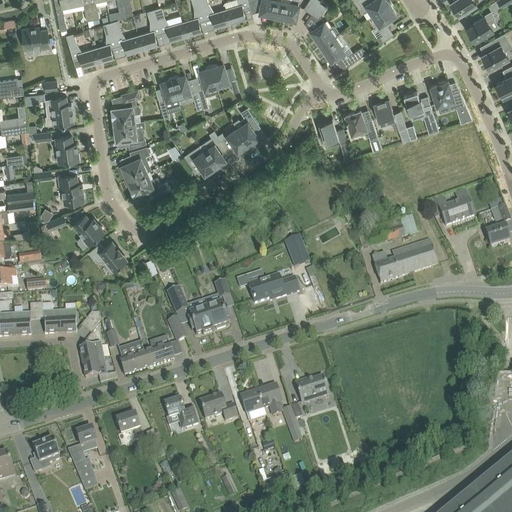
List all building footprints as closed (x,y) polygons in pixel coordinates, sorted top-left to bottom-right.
[(60,0),(61,2),(55,3),(61,31),(67,30),(64,13),(74,11),(73,4),(72,0),(60,0)] [(72,0),(73,4),(74,11),(85,9),(84,4),(83,2),(84,2),(83,0),(72,0)] [(117,0),(120,13),(126,12),(123,0),(117,0)] [(123,0),(126,12),(127,16),(133,15),(133,10),(130,0),(123,0)] [(195,17),(182,21),(187,35),(189,34),(198,33),(203,31),(202,31),(199,21),(206,19),(199,0),(191,0),(194,7),(195,17)] [(199,0),(206,19),(213,17),(215,27),(214,27),(215,28),(220,26),(228,22),(231,22),(226,8),(214,11),(209,3),(207,0),(199,0)] [(238,0),(238,4),(226,8),(231,22),(233,21),(242,20),(247,18),(246,18),(243,8),(250,6),(249,2),(248,0),(238,0)] [(258,0),(259,0),(263,1),(262,2),(260,12),(270,14),(270,16),(278,17),(281,1),(277,0),(258,0)] [(281,1),(278,17),(286,19),(286,17),(296,19),(298,9),(299,0),(281,0),(281,1)] [(309,0),(304,8),(312,13),(319,1),(320,2),(320,0),(309,0)] [(368,18),(373,15),(391,3),(391,2),(391,3),(389,1),(387,0),(373,0),(372,1),(371,0),(356,0),(364,13),(368,18)] [(452,0),(451,1),(456,10),(457,9),(460,14),(469,9),(476,4),(473,0),(452,0)] [(96,2),(90,3),(95,26),(101,24),(99,18),(97,6),(96,1),(96,2)] [(319,1),(312,13),(319,18),(327,6),(320,2),(319,1)] [(177,2),(170,4),(172,9),(174,10),(179,8),(177,2)] [(90,3),(84,4),(85,9),(87,20),(88,20),(90,28),(95,26),(90,3)] [(392,3),(391,3),(373,15),(379,24),(372,30),(379,42),(383,40),(384,41),(394,34),(385,21),(396,14),(393,9),(393,7),(392,5),(391,3),(392,3)] [(155,8),(162,33),(169,31),(171,40),(170,40),(171,41),(176,39),(184,36),(187,35),(182,21),(170,24),(165,17),(162,6),(155,8)] [(151,30),(138,34),(142,48),(145,47),(154,46),(159,44),(158,44),(155,35),(162,33),(155,8),(147,11),(150,21),(151,30)] [(474,23),(467,28),(469,30),(468,31),(471,37),(472,36),(475,41),(484,36),(494,29),(489,22),(496,17),(493,13),(492,10),(482,16),(473,22),(474,23)] [(111,21),(118,46),(124,44),(127,53),(126,53),(127,54),(132,52),(140,49),(142,48),(138,34),(126,38),(121,30),(118,19),(111,21)] [(107,43),(94,47),(99,61),(101,60),(110,59),(115,58),(115,57),(114,57),(111,48),(118,46),(111,21),(103,24),(106,34),(107,43)] [(316,39),(320,46),(334,37),(340,33),(335,26),(333,25),(328,28),(324,22),(312,30),(317,38),(316,39)] [(48,29),(40,30),(35,31),(35,27),(22,28),(24,38),(23,40),(23,41),(23,43),(24,44),(25,48),(26,48),(26,50),(27,52),(28,53),(30,53),(32,53),(33,51),(34,49),(33,47),(42,46),(42,48),(50,47),(48,29)] [(83,67),(88,66),(96,62),(99,61),(94,47),(82,51),(77,43),(74,32),(66,35),(74,59),(80,57),(83,66),(82,67),(83,67)] [(487,64),(490,68),(501,62),(501,63),(507,60),(506,59),(509,57),(505,50),(511,46),(504,32),(489,41),(493,48),(482,54),(484,59),(483,59),(486,64),(487,64)] [(344,52),(334,37),(320,46),(325,53),(326,52),(332,60),(344,52)] [(348,56),(352,63),(365,54),(361,47),(348,56)] [(211,64),(217,85),(229,82),(223,63),(218,65),(216,65),(214,64),(212,65),(211,64)] [(206,69),(200,70),(202,76),(206,88),(204,88),(206,96),(219,92),(217,85),(211,64),(211,65),(209,66),(207,67),(206,69)] [(504,80),(497,83),(500,90),(498,91),(501,96),(502,95),(503,97),(511,93),(511,65),(503,69),(507,77),(504,78),(504,80)] [(173,76),(179,96),(191,93),(185,75),(180,76),(178,76),(175,76),(173,76)] [(168,100),(166,100),(168,107),(181,103),(179,96),(173,76),(172,76),(171,77),(170,78),(169,78),(168,80),(162,82),(168,100)] [(0,80),(0,88),(19,86),(18,78),(0,80)] [(234,92),(239,91),(240,91),(236,79),(231,80),(234,92)] [(46,90),(58,89),(57,80),(45,82),(46,90)] [(451,109),(466,104),(460,91),(452,93),(449,81),(439,82),(439,84),(431,86),(438,105),(448,102),(451,109)] [(22,86),(19,86),(0,88),(0,97),(13,96),(13,95),(23,93),(22,86)] [(204,88),(198,90),(201,102),(203,108),(209,106),(207,100),(206,96),(204,88)] [(112,124),(136,121),(135,114),(140,113),(141,111),(141,109),(140,106),(139,104),(137,104),(136,99),(141,98),(138,89),(122,94),(126,106),(113,108),(114,118),(112,118),(113,124),(112,124)] [(198,90),(192,92),(196,104),(197,110),(203,108),(201,102),(198,90)] [(409,112),(410,114),(420,111),(422,118),(427,117),(429,123),(436,120),(431,104),(424,106),(421,98),(420,98),(417,91),(414,92),(413,90),(407,92),(408,94),(404,95),(406,103),(405,103),(408,112),(409,112)] [(47,116),(45,116),(46,124),(54,123),(54,124),(74,121),(72,102),(68,103),(67,96),(51,98),(51,99),(52,105),(46,105),(47,116)] [(165,100),(160,101),(163,113),(164,118),(170,116),(169,112),(168,107),(166,100),(165,100)] [(399,130),(407,127),(401,110),(394,112),(390,100),(374,105),(380,124),(392,120),(393,124),(397,123),(399,130)] [(0,120),(1,127),(28,124),(26,105),(18,106),(19,117),(3,119),(2,108),(0,108),(0,120)] [(244,124),(238,128),(250,146),(251,144),(253,142),(253,140),(258,137),(254,131),(248,122),(255,118),(248,107),(247,108),(241,111),(245,117),(241,120),(244,124)] [(361,109),(346,114),(348,119),(347,119),(347,121),(348,121),(352,133),(359,131),(361,135),(365,134),(366,137),(369,136),(374,152),(383,150),(372,118),(365,121),(361,109)] [(469,110),(462,112),(465,121),(471,119),(469,110)] [(348,140),(344,127),(337,130),(333,117),(332,117),(333,118),(318,123),(324,141),(333,138),(334,144),(340,143),(341,144),(341,142),(348,140)] [(137,129),(136,121),(112,124),(112,125),(113,124),(114,130),(116,130),(117,140),(129,138),(130,147),(147,142),(142,128),(137,129)] [(28,126),(28,124),(1,127),(2,135),(22,132),(23,144),(30,142),(29,133),(28,126)] [(418,137),(413,124),(407,127),(411,139),(418,137)] [(36,125),(28,126),(29,133),(35,133),(37,132),(36,125)] [(238,128),(228,135),(238,151),(243,147),(245,147),(247,147),(249,146),(250,146),(238,128)] [(37,132),(35,133),(36,141),(52,139),(51,130),(37,132)] [(210,138),(201,145),(215,166),(225,160),(215,144),(217,143),(222,140),(218,135),(215,130),(210,133),(212,137),(210,138)] [(218,135),(222,140),(226,137),(223,131),(218,135)] [(72,135),(62,136),(56,137),(59,162),(73,161),(73,162),(80,161),(79,153),(78,154),(77,143),(73,143),(72,135)] [(201,145),(186,155),(191,163),(196,160),(205,173),(215,166),(201,145)] [(126,180),(126,181),(147,172),(152,169),(146,155),(150,154),(148,146),(131,152),(134,160),(122,165),(126,174),(124,175),(127,180),(126,180)] [(23,154),(7,156),(8,164),(24,162),(23,156),(23,154)] [(12,164),(6,165),(7,178),(14,177),(12,164)] [(51,169),(34,171),(35,180),(52,178),(51,169)] [(151,180),(147,172),(126,181),(127,181),(129,186),(131,185),(135,194),(153,186),(154,188),(156,187),(159,194),(175,187),(171,180),(161,184),(158,177),(151,180)] [(65,202),(74,201),(84,200),(84,198),(85,196),(85,195),(85,193),(83,192),(82,182),(78,183),(77,174),(59,176),(61,190),(63,190),(65,202)] [(9,203),(33,200),(36,199),(34,180),(27,181),(28,191),(8,194),(9,203)] [(444,199),(437,201),(446,226),(475,216),(466,191),(456,195),(458,202),(447,206),(444,199)] [(34,208),(33,200),(9,203),(10,211),(34,208)] [(511,219),(506,205),(497,208),(504,224),(511,220),(511,219)] [(498,228),(486,232),(488,238),(491,247),(510,242),(508,234),(507,232),(505,226),(504,224),(497,208),(491,210),(491,211),(498,228)] [(0,209),(0,223),(2,223),(1,216),(8,215),(7,209),(1,210),(0,209)] [(74,224),(83,236),(84,235),(90,243),(92,242),(94,242),(95,241),(96,240),(97,238),(105,231),(103,230),(103,228),(103,226),(101,225),(100,225),(94,218),(91,220),(86,214),(74,224)] [(47,222),(50,230),(67,223),(64,215),(47,222)] [(418,233),(413,215),(400,219),(400,218),(379,225),(382,235),(370,239),(369,233),(358,236),(362,249),(372,246),(373,247),(418,233)] [(40,235),(39,221),(28,222),(30,236),(40,235)] [(46,222),(41,224),(43,233),(45,232),(50,230),(47,222),(46,222)] [(3,229),(2,223),(0,223),(0,236),(4,236),(4,235),(11,234),(10,228),(3,229)] [(301,237),(286,243),(296,268),(311,262),(301,237)] [(375,265),(378,274),(381,283),(439,265),(433,246),(431,240),(393,252),(395,259),(388,261),(385,253),(372,257),(375,265)] [(127,260),(122,253),(112,241),(104,247),(101,242),(89,252),(96,261),(102,261),(105,259),(114,270),(127,260)] [(9,246),(1,247),(0,246),(0,261),(11,260),(9,246)] [(19,264),(19,266),(21,266),(45,263),(45,261),(42,261),(40,252),(20,255),(21,263),(19,264)] [(145,260),(144,260),(147,268),(150,275),(152,274),(153,275),(158,272),(152,259),(147,262),(145,262),(145,260)] [(15,271),(4,272),(0,272),(0,287),(19,285),(17,277),(16,277),(15,271)] [(299,291),(296,282),(295,278),(281,282),(279,275),(249,285),(255,303),(270,298),(271,300),(299,291)] [(28,291),(29,291),(29,292),(44,291),(44,289),(47,289),(47,288),(50,287),(50,283),(46,284),(46,279),(27,281),(28,291)] [(214,284),(219,299),(230,295),(225,280),(214,284)] [(167,293),(176,314),(189,308),(180,287),(167,293)] [(222,303),(206,308),(213,329),(217,328),(217,330),(226,327),(225,325),(229,324),(226,316),(228,315),(228,316),(229,315),(226,307),(224,308),(222,303)] [(214,331),(213,329),(206,308),(189,313),(191,319),(189,319),(188,319),(191,328),(192,328),(192,327),(194,327),(196,335),(202,333),(203,335),(214,331)] [(60,311),(61,332),(66,332),(66,333),(77,332),(76,319),(77,319),(77,310),(60,311)] [(46,334),(57,333),(57,332),(61,332),(60,311),(43,312),(44,321),(45,321),(46,334)] [(14,314),(16,335),(20,334),(20,335),(31,335),(31,321),(32,321),(31,313),(14,314)] [(92,313),(87,319),(97,327),(102,321),(100,313),(92,313)] [(0,333),(0,337),(11,336),(11,335),(16,335),(14,314),(0,314),(0,333)] [(170,320),(169,321),(179,342),(182,340),(187,338),(178,317),(170,320)] [(146,338),(142,327),(143,327),(141,322),(140,322),(139,318),(134,319),(141,340),(146,338)] [(112,348),(120,345),(115,331),(113,332),(112,326),(105,328),(112,348)] [(83,358),(84,363),(105,359),(101,342),(93,344),(93,345),(80,348),(82,359),(83,358)] [(145,352),(150,368),(175,360),(169,344),(145,352)] [(145,352),(120,360),(125,376),(150,368),(145,352)] [(84,368),(86,378),(108,374),(105,359),(84,363),(85,367),(84,368)] [(116,372),(108,374),(110,381),(118,379),(116,372)] [(296,384),(299,393),(303,403),(329,395),(323,377),(309,382),(308,380),(296,384)] [(264,408),(267,417),(264,408),(270,406),(273,416),(282,413),(280,409),(283,408),(281,403),(282,403),(276,385),(258,391),(264,408)] [(249,422),(267,417),(264,408),(258,391),(241,396),(249,422)] [(200,402),(203,411),(206,420),(223,414),(226,421),(238,417),(234,404),(226,407),(222,394),(200,402)] [(199,424),(197,419),(194,410),(185,413),(180,399),(165,404),(170,420),(178,417),(181,429),(199,424)] [(299,404),(292,406),(296,419),(302,417),(299,404)] [(292,407),(283,411),(294,443),(303,440),(302,436),(305,435),(303,428),(299,429),(297,424),(304,421),(303,419),(296,421),(292,407)] [(117,420),(120,429),(122,435),(134,431),(136,438),(143,435),(141,428),(140,429),(135,414),(117,420)] [(69,450),(68,450),(86,491),(99,486),(98,486),(93,469),(86,471),(80,452),(91,449),(92,451),(98,449),(96,441),(95,437),(92,428),(77,433),(81,446),(69,450)] [(158,458),(165,455),(162,447),(161,447),(153,431),(146,434),(158,458)] [(36,473),(43,470),(51,467),(49,463),(59,459),(58,456),(60,455),(53,439),(33,447),(36,455),(34,455),(36,460),(31,462),(36,473)] [(273,441),(265,444),(268,451),(275,448),(273,441)] [(0,479),(15,475),(11,462),(7,452),(0,454),(0,479)] [(511,511),(511,455),(443,511),(511,511)] [(285,472),(283,468),(273,471),(275,476),(285,472)] [(237,493),(228,476),(222,479),(231,496),(237,493)] [(278,488),(266,493),(269,501),(269,502),(277,499),(277,498),(277,497),(291,491),(287,482),(284,476),(275,480),(278,488)] [(301,476),(290,480),(294,490),(300,488),(305,485),(301,476)] [(172,494),(180,511),(182,511),(189,509),(181,490),(172,494)] [(38,506),(39,511),(49,511),(46,503),(38,506)]
